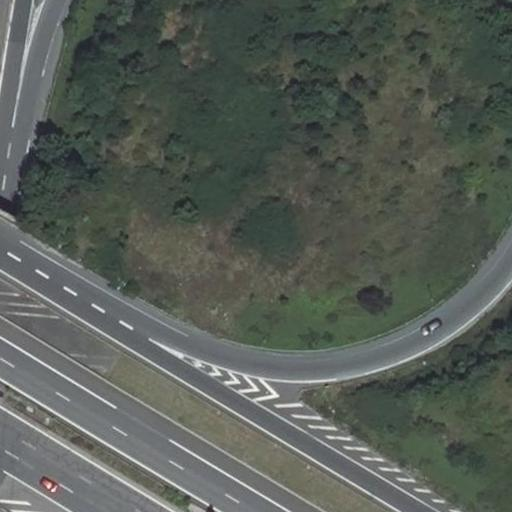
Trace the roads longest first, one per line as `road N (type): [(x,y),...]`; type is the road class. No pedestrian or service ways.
road 1 (motorway): [(511,257),(427,335),(334,367),(237,362),(68,301)]
road 2 (motorway): [(417,511),(68,301)]
road 3 (motorway): [(254,511),(0,358)]
road 4 (motorway): [(0,441),(120,511)]
road 5 (motorway): [(12,126),(56,0)]
road 6 (motorway): [(12,126),(26,0)]
